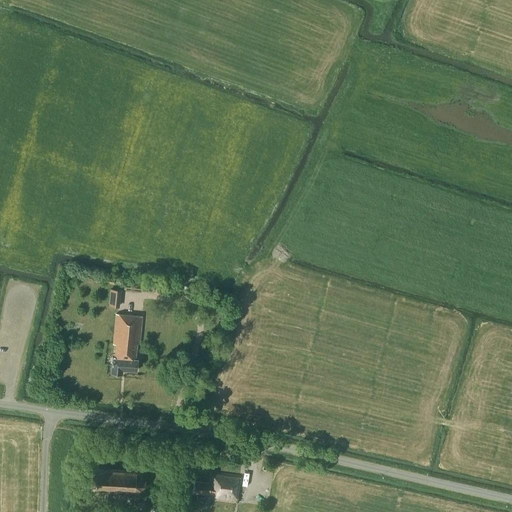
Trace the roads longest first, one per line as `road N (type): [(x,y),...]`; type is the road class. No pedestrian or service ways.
road 1 (unclassified): [(511,500),(231,435),(0,404)]
road 2 (track): [(177,420),(200,333),(189,305),(171,300)]
